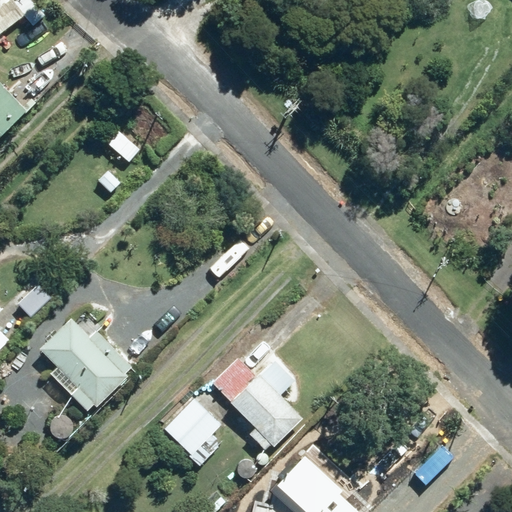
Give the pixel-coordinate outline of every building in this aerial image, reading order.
[(0,136),(28,110),(0,79),(0,136)] [(108,142),(130,162),(140,150),(118,131),(108,142)] [(100,181),(112,192),(122,182),(109,170),(100,181)] [(91,337),(85,331),(87,331),(93,327),(93,321),(89,316),(84,315),(78,319),(78,323),(73,318),(41,348),(59,365),(52,372),(88,410),(95,403),(99,406),(129,377),(126,373),(132,366),(97,330),(91,337)] [(275,445),(304,417),(282,396),(298,380),(276,358),(258,377),(239,358),(214,383),(258,427),(251,434),(266,449),(273,443),(275,445)] [(196,398),(166,429),(190,452),(188,455),(200,467),(223,443),(213,434),(223,424),(196,398)] [(134,454),(147,467),(159,455),(146,441),(134,454)] [(354,511),(338,496),(342,492),(306,457),(274,491),(294,510),(293,511),(354,511)] [(213,511),(214,511),(245,483),(234,472),(218,487),(220,490),(206,504),(213,511)]
